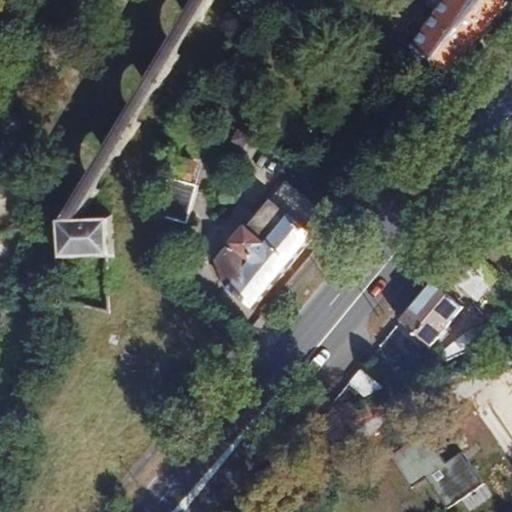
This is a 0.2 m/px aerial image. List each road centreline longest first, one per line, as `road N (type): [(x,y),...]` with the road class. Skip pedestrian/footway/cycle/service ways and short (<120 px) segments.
road 1 (primary): [(185,511),(511,105)]
road 2 (residential): [(0,122),(91,0)]
